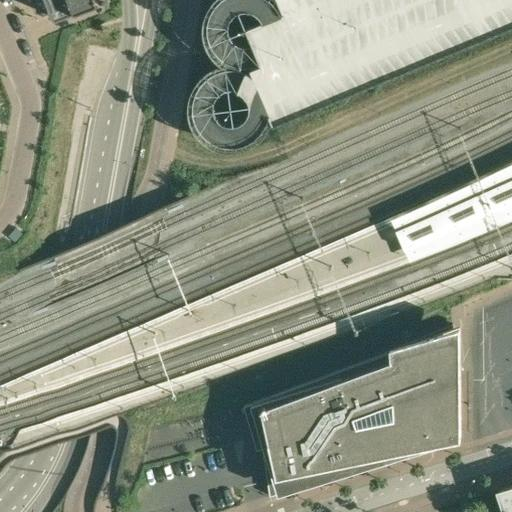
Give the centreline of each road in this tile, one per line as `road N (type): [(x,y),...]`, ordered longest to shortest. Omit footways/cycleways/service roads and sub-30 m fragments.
road 1 (tertiary): [(132,78),(68,414),(53,465),(18,511)]
road 2 (track): [(158,145),(198,161),(244,161),(511,47)]
road 3 (residential): [(0,19),(30,105),(14,202),(0,223)]
road 4 (tertiary): [(325,511),(511,452)]
